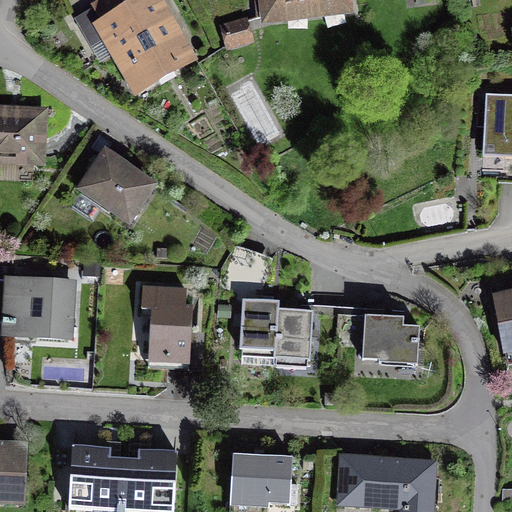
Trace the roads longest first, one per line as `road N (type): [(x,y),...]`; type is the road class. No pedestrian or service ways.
road 1 (residential): [(0,401),(482,426)]
road 2 (residential): [(357,262),(300,243),(0,44)]
road 3 (residential): [(482,426),(471,343),(460,321),(430,294),(357,262)]
road 4 (residential): [(357,262),(511,234)]
